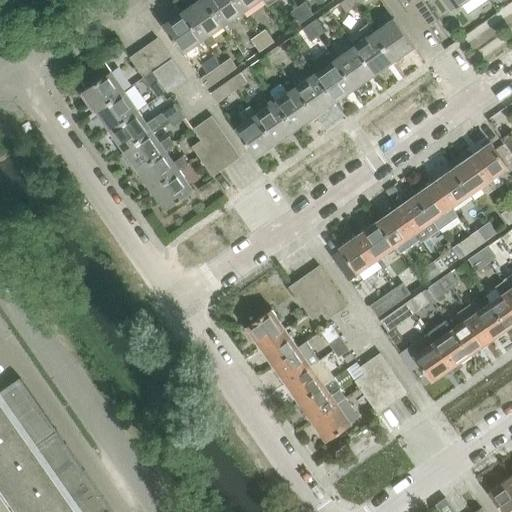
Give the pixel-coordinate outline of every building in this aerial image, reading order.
[(211,34),(224,25),(206,0),(196,0),(184,9),(210,46),(216,41),(211,34)] [(206,0),(224,25),(243,12),(234,0),(206,0)] [(262,0),(267,6),(268,5),(264,0),(234,0),(243,12),(259,0),(262,0)] [(315,14),(308,3),(305,0),(298,5),(300,9),(307,19),(315,14)] [(347,12),(356,6),(352,0),(343,0),(341,2),(347,12)] [(415,6),(410,0),(396,0),(406,13),(415,6)] [(423,0),(415,6),(429,27),(439,20),(425,0),(423,0)] [(307,19),(300,9),(298,5),(291,10),(301,23),(307,19)] [(420,33),(429,27),(415,6),(406,13),(420,33)] [(208,47),(210,46),(184,9),(163,24),(183,53),(203,39),(208,47)] [(374,31),(394,60),(415,46),(395,17),(374,31)] [(326,30),(325,28),(318,18),(311,23),(318,33),(319,35),(326,30)] [(319,35),(318,33),(311,23),(304,28),(312,39),(319,35)] [(394,60),(374,31),(373,32),(367,23),(349,36),(375,73),(394,60)] [(275,41),(268,31),(266,28),(258,33),(260,37),(267,47),(275,41)] [(267,47),(260,37),(258,33),(252,38),(261,51),(267,47)] [(355,87),(375,73),(349,36),(348,36),(354,45),(335,58),(355,87)] [(163,64),(172,58),(158,37),(149,44),(163,64)] [(154,71),(163,64),(149,44),(139,51),(154,71)] [(287,57),(285,55),(279,46),(271,51),(277,61),(279,63),(287,57)] [(355,87),(335,58),(330,50),(310,64),(336,101),(355,87)] [(144,77),(154,71),(139,51),(130,57),(144,77)] [(279,63),(277,61),(271,51),(264,56),(272,67),(279,63)] [(229,73),(238,67),(231,57),(222,64),(229,73)] [(163,64),(178,86),(188,79),(172,58),(163,64)] [(97,111),(126,90),(105,60),(80,77),(87,87),(82,90),(97,111)] [(169,92),(178,86),(163,64),(154,71),(167,90),(169,92)] [(208,88),(229,73),(222,64),(201,78),(208,88)] [(315,115),(336,101),(310,64),(309,64),(315,72),(295,86),(315,115)] [(167,90),(154,71),(144,77),(157,96),(167,90)] [(232,78),(239,88),(248,81),(242,72),(232,78)] [(218,102),(239,88),(232,78),(211,93),(218,102)] [(274,101),(276,100),(296,128),(315,115),(295,86),(287,92),(282,84),(277,84),(270,89),(269,93),(274,101)] [(110,131),(140,110),(126,90),(97,111),(110,131)] [(277,142),(296,128),(276,100),(274,101),(257,113),(277,142)] [(169,119),(181,110),(177,103),(156,117),(160,123),(169,118),(169,119)] [(277,142),(257,113),(256,113),(250,105),(239,113),(245,121),(236,128),(256,157),(277,142)] [(124,150),(154,130),(140,110),(110,131),(124,150)] [(181,110),(169,119),(174,126),(186,117),(181,110)] [(218,144),(228,137),(212,115),(203,122),(218,144)] [(209,150),(218,144),(203,122),(194,128),(201,139),(209,150)] [(138,170),(167,149),(175,143),(169,135),(161,140),(154,130),(124,150),(138,170)] [(511,150),(511,131),(503,138),(511,150)] [(218,144),(232,164),(242,157),(228,137),(218,144)] [(199,157),(209,150),(201,139),(192,146),(199,157)] [(472,154),(495,187),(503,182),(498,175),(510,167),(491,141),(472,154)] [(223,170),(232,164),(218,144),(209,150),(223,170)] [(184,154),(175,160),(167,149),(138,170),(152,190),(181,169),(180,168),(189,162),(184,154)] [(213,177),(223,170),(209,150),(199,157),(213,177)] [(486,194),(495,187),(472,154),(453,167),(472,193),(481,187),(486,194)] [(453,207),(472,193),(453,167),(434,180),(453,207)] [(181,169),(152,190),(166,210),(195,189),(181,169)] [(434,220),(453,207),(434,180),(415,194),(434,220)] [(432,221),(434,220),(415,194),(397,207),(415,233),(414,234),(420,242),(438,229),(432,221)] [(396,246),(414,234),(415,233),(397,207),(378,220),(396,246)] [(511,214),(508,208),(500,214),(508,225),(511,221),(511,214)] [(377,259),(396,246),(378,220),(359,233),(377,259)] [(472,234),(479,244),(484,241),(477,230),(472,234)] [(358,273),(377,259),(359,233),(340,246),(358,273)] [(464,255),(479,244),(472,234),(457,244),(464,255)] [(483,250),(490,260),(496,256),(488,246),(483,250)] [(475,271),(490,260),(483,250),(468,260),(475,271)] [(434,260),(442,271),(447,267),(439,256),(434,260)] [(427,281),(442,271),(434,260),(419,270),(427,281)] [(325,292),(334,285),(321,266),(311,272),(325,292)] [(315,299),(325,292),(311,272),(302,279),(315,299)] [(445,276),(453,287),(458,283),(450,272),(445,276)] [(511,273),(503,280),(511,291),(511,273)] [(435,299),(453,287),(445,276),(428,288),(435,299)] [(319,304),(315,299),(302,279),(291,286),(309,312),(319,304)] [(511,291),(503,280),(495,285),(501,294),(491,302),(509,328),(511,326),(511,291)] [(397,287),(404,298),(412,293),(404,282),(397,287)] [(325,292),(339,312),(349,305),(334,285),(325,292)] [(379,315),(404,298),(397,287),(371,305),(379,315)] [(329,319),(339,312),(325,292),(315,299),(319,304),(325,312),(324,312),(329,319)] [(415,313),(422,308),(429,303),(421,293),(407,303),(415,313)] [(509,328),(491,302),(479,309),(473,300),(466,305),(491,341),(509,328)] [(389,331),(415,313),(407,303),(382,320),(389,331)] [(314,318),(324,312),(325,312),(319,304),(309,312),(314,318)] [(472,354),(491,341),(466,305),(456,312),(463,321),(453,328),(472,354)] [(260,346),(287,327),(273,308),(247,327),(260,346)] [(451,329),(445,320),(426,333),(432,342),(434,341),(453,368),(456,372),(465,366),(461,362),(472,354),(453,328),(451,329)] [(273,364),(300,346),(287,327),(260,346),(273,364)] [(334,351),(345,343),(340,335),(328,342),(334,351)] [(434,381),(453,368),(434,341),(432,342),(415,354),(409,345),(400,352),(416,375),(427,371),(434,381)] [(345,343),(334,351),(338,357),(350,349),(345,343)] [(287,384),(313,365),(300,346),(273,364),(287,384)] [(386,380),(396,373),(382,353),(372,360),(386,380)] [(376,386),(386,380),(372,360),(362,367),(366,374),(367,373),(372,380),(376,386)] [(300,402),(326,383),(313,365),(287,384),(300,402)] [(361,387),(372,380),(367,373),(366,374),(357,380),(361,387)] [(386,380),(399,399),(410,393),(396,373),(386,380)] [(0,511),(113,511),(57,431),(20,377),(1,391),(0,391),(0,511)] [(390,406),(376,386),(372,380),(361,387),(380,413),(390,406)] [(390,406),(399,399),(386,380),(376,386),(390,406)] [(313,421),(339,402),(326,383),(300,402),(313,421)] [(326,440),(352,422),(339,402),(313,421),(326,440)] [(503,511),(511,511),(511,477),(511,476),(489,491),(503,511)]
